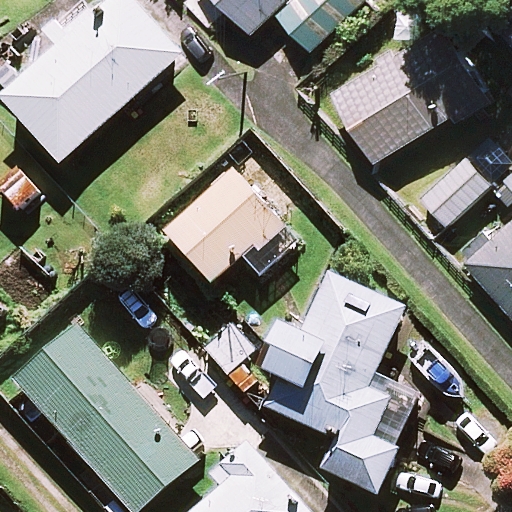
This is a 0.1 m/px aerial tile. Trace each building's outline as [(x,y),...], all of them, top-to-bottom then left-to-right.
[(188,60),(135,0),(124,0),(73,46),(9,102),(67,167),(188,60)] [(230,0),(260,33),(285,12),(319,51),(376,0),(230,0)] [(511,0),(498,0),(493,5),(511,25),(511,0)] [(496,96),(454,25),(342,92),(384,163),(496,96)] [(458,158),(442,140),(410,168),(426,186),(458,158)] [(149,160),(117,189),(139,215),(172,186),(149,160)] [(496,188),(473,162),(430,198),(453,225),(496,188)] [(23,167),(0,189),(0,191),(23,215),(47,192),(23,167)] [(173,236),(218,287),(262,248),(266,252),(290,230),(242,175),(173,236)] [(511,179),(511,180),(511,225),(473,259),(511,304),(511,179)] [(411,312),(333,276),(308,330),(295,324),(272,373),(280,377),(266,406),(344,442),(330,472),(384,497),(404,454),(395,449),(412,413),(419,397),(380,379),(411,312)] [(0,294),(0,326),(16,309),(0,294)] [(263,352),(242,327),(214,351),(234,375),(263,352)] [(253,410),(203,356),(152,402),(167,418),(186,399),(223,439),(253,410)] [(307,511),(251,448),(218,478),(229,490),(205,511),(307,511)]
